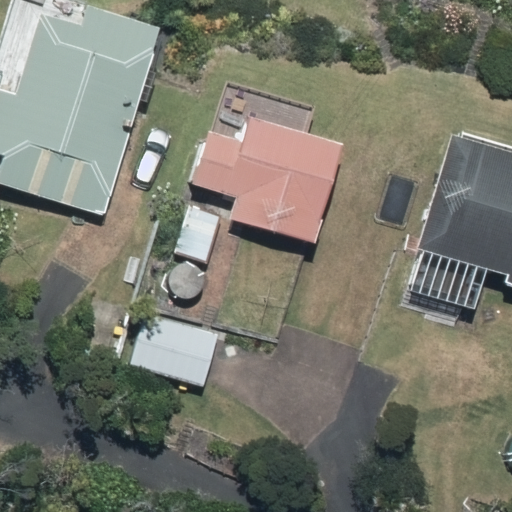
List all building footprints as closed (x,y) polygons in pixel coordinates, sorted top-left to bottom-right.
[(0,166),(0,183),(106,214),(152,28),(75,7),(69,29),(29,19),(6,97),(0,94),(0,154),(3,156),(0,166)] [(316,245),(341,145),(248,121),(243,142),(206,132),(192,188),(239,199),(233,225),(316,245)] [(419,253),(511,278),(511,153),(452,137),(419,253)] [(203,266),(218,218),(186,208),(172,257),(203,266)] [(126,366),(201,389),(217,339),(141,316),(126,366)]
